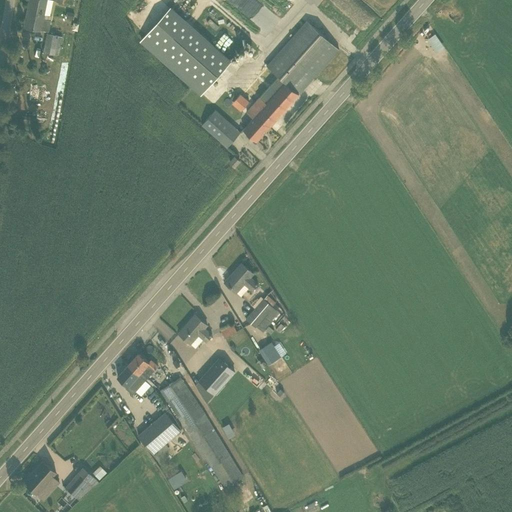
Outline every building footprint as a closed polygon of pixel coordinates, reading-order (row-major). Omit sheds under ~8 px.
[(38,14),(43,15),(46,0),(28,0),(27,11),(35,13),(35,15),(37,15),(38,14)] [(230,61),(170,8),(141,40),(202,93),(230,61)] [(35,13),(27,11),(24,27),(48,31),(50,20),(42,19),(43,15),(38,14),(37,15),(35,15),(35,13)] [(58,17),(74,20),(73,20),(74,12),(67,11),(65,18),(58,17)] [(243,129),(257,141),(299,93),(339,48),(307,20),(267,65),(278,75),(246,111),(253,118),(243,129)] [(432,31),(424,36),(429,43),(437,37),(432,31)] [(43,52),(55,54),(58,55),(61,36),(58,36),(58,35),(46,33),(43,52)] [(240,94),(236,98),(246,106),(249,102),(240,94)] [(215,109),(202,124),(220,140),(233,125),(215,109)] [(20,119),(19,124),(33,126),(34,117),(33,117),(24,115),(24,118),(20,117),(20,119)] [(235,156),(230,162),(235,166),(240,160),(235,156)] [(250,277),(253,273),(242,262),(225,281),(236,292),(244,284),(251,290),(257,283),(250,277)] [(264,298),(263,298),(246,318),(256,326),(257,326),(263,331),(266,328),(273,320),(275,322),(282,313),(280,312),(277,309),(279,306),(275,303),(277,301),(267,293),(264,298)] [(206,340),(212,334),(204,327),(207,324),(195,314),(179,333),(190,343),(199,333),(206,340)] [(221,330),(225,338),(237,330),(233,323),(221,330)] [(271,341),(259,349),(268,364),(285,354),(280,346),(276,348),(271,341)] [(146,380),(153,372),(158,365),(151,359),(149,361),(139,352),(128,364),(145,380),(146,380)] [(234,371),(220,358),(199,380),(214,393),(234,371)] [(146,380),(145,380),(128,364),(118,376),(128,385),(126,388),(133,394),(136,391),(141,396),(147,389),(150,393),(155,388),(146,380)] [(160,390),(166,398),(230,494),(237,489),(233,484),(244,476),(213,424),(181,376),(160,390)] [(169,447),(165,443),(181,430),(165,411),(138,434),(153,453),(161,462),(168,455),(169,447)] [(56,472),(42,460),(23,482),(36,494),(48,480),(56,472)] [(99,465),(90,474),(97,481),(106,472),(99,465)] [(78,501),(98,483),(82,468),(64,488),(78,501)] [(167,477),(173,488),(187,479),(181,469),(167,477)]
